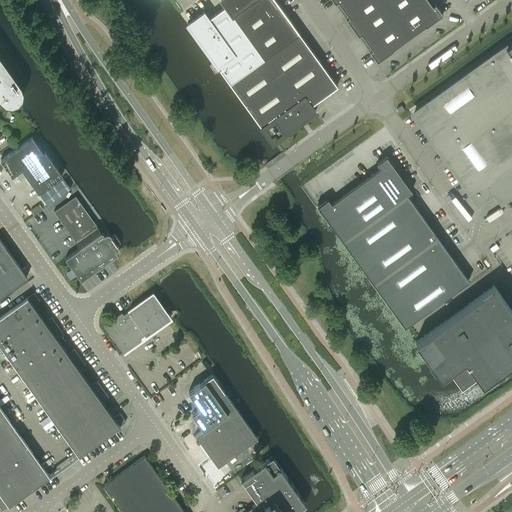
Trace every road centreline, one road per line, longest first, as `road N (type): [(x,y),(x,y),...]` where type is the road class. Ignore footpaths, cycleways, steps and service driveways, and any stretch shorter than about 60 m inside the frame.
road 1 (tertiary): [(408,498),(214,215)]
road 2 (tertiary): [(195,229),(387,511)]
road 3 (tertiary): [(52,0),(93,78),(195,229)]
road 4 (tertiary): [(214,215),(64,0)]
road 5 (unclassified): [(511,221),(489,238),(475,233),(376,97)]
road 6 (unclassified): [(74,314),(195,229)]
road 7 (unclassified): [(32,511),(152,425)]
road 8 (unclassified): [(74,314),(152,425)]
road 9 (unclassified): [(270,174),(376,97)]
road 10 (unknown): [(0,373),(78,478)]
road 11 (unclassified): [(0,209),(74,314)]
road 12 (secondary): [(511,426),(408,498)]
road 13 (unclassified): [(376,97),(475,29)]
